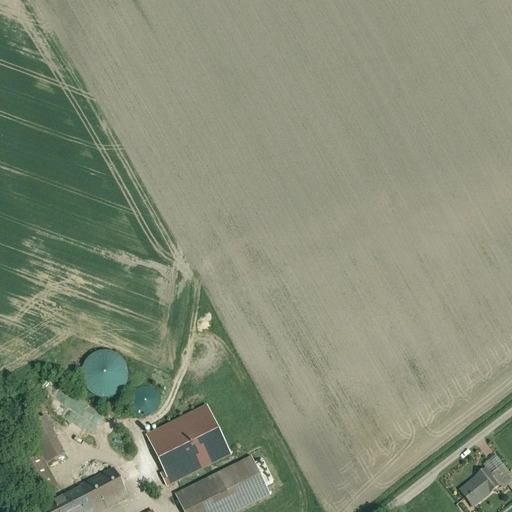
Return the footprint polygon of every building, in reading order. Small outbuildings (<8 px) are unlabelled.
[(125,393),(129,387),(132,380),(132,372),(129,364),(124,358),(118,354),(110,352),(102,353),(95,356),(89,361),(85,368),(84,376),(85,384),(89,391),(95,396),(102,399),(110,400),(118,398),(125,393)] [(156,410),(159,407),(160,402),(160,398),(159,393),(156,390),(152,387),(147,386),(143,387),(138,388),(135,392),(133,396),(132,400),(133,405),(135,409),(139,412),(143,414),(148,414),(152,413),(156,410)] [(209,408),(149,438),(174,487),(234,457),(209,408)] [(40,498),(60,490),(48,462),(64,455),(49,418),(13,433),(40,498)] [(486,471),(458,492),(472,510),(496,492),(500,497),(509,491),(511,494),(511,474),(498,457),(484,468),(486,471)] [(253,458),(178,495),(185,511),(245,511),(272,499),(253,458)] [(43,505),(46,511),(108,511),(128,503),(112,471),(43,505)]
